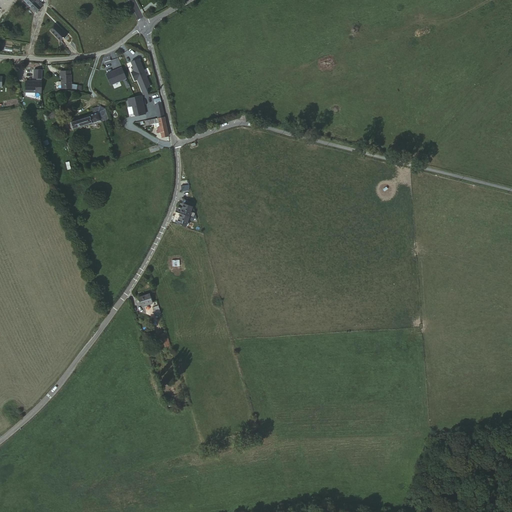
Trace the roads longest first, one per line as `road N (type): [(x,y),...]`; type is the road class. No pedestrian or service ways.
road 1 (tertiary): [(175,143),(177,183),(136,279),(48,396),(0,440)]
road 2 (unclassified): [(175,143),(244,123),(511,191)]
road 3 (unclassified): [(144,26),(84,56),(0,55)]
road 4 (tertiary): [(144,26),(175,143)]
